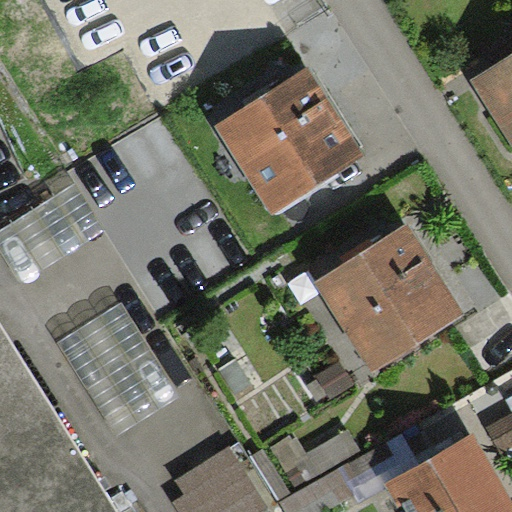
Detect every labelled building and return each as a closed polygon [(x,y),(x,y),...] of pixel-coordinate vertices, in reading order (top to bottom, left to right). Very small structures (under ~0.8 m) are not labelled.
[(247,0),(145,0),(187,69),(262,23),(247,0)] [(511,76),(481,95),(511,147),(511,76)] [(307,87),(226,140),(276,217),(358,165),(307,87)] [(405,245),(331,293),(382,372),(456,324),(405,245)] [(0,511),(111,511),(0,338),(0,511)] [(502,511),(467,453),(404,491),(416,511),(502,511)] [(194,511),(252,511),(224,467),(183,494),(194,511)]
